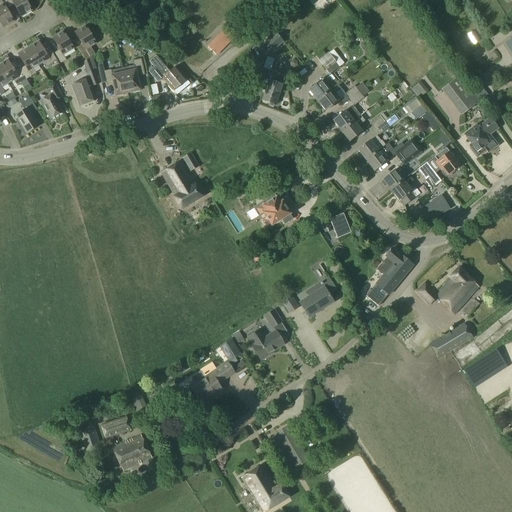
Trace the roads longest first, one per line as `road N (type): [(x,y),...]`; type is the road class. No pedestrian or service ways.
road 1 (unclassified): [(175,461),(324,367),(364,332),(424,258),(424,243)]
road 2 (tertiary): [(226,107),(280,124),(377,220),(424,243)]
road 3 (tertiary): [(0,156),(226,107)]
road 4 (residential): [(226,107),(210,69),(293,0)]
